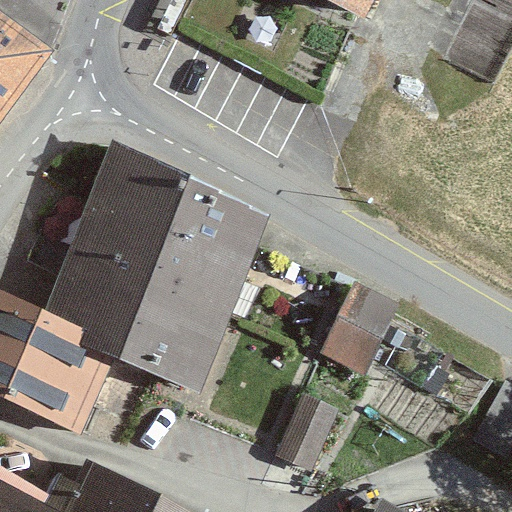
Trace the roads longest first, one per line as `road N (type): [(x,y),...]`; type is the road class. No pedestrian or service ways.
road 1 (tertiary): [(511,326),(75,90)]
road 2 (unclassified): [(75,90),(0,190)]
